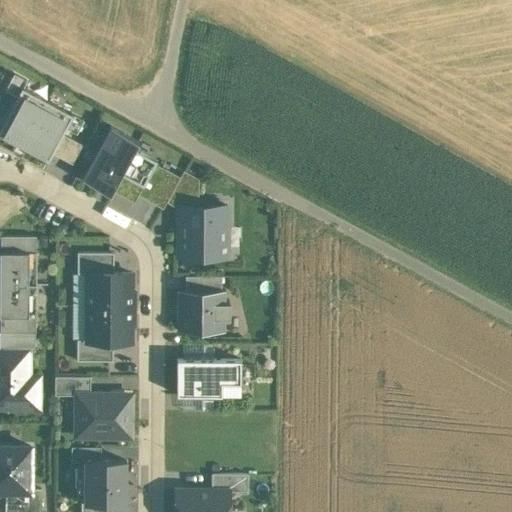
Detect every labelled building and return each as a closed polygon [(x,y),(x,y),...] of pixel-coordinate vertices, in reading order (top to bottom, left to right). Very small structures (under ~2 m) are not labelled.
[(6,88),(17,94),(22,85),(23,86),(27,79),(15,71),(6,88)] [(17,94),(0,125),(0,132),(48,158),(52,151),(63,132),(66,126),(76,132),(77,132),(84,118),(23,86),(22,85),(17,94)] [(135,146),(139,139),(111,125),(83,176),(111,191),(112,188),(135,146)] [(84,143),(63,132),(52,151),(73,163),(84,143)] [(157,158),(135,146),(112,188),(135,200),(138,193),(155,162),(157,158)] [(180,175),(155,162),(138,193),(163,207),(166,200),(180,175)] [(183,204),(199,204),(199,177),(184,169),(180,175),(166,200),(179,207),(183,207),(183,204)] [(228,255),(228,204),(199,204),(183,204),(183,207),(183,221),(178,221),(178,255),(228,255)] [(0,249),(23,250),(23,235),(1,235),(0,249)] [(37,235),(23,235),(23,250),(0,249),(0,267),(0,266),(0,282),(36,282),(37,235)] [(88,271),(114,271),(114,251),(78,251),(78,271),(88,271)] [(88,271),(88,304),(132,305),(132,271),(114,271),(88,271)] [(36,282),(0,282),(0,314),(22,314),(22,330),(36,330),(36,282)] [(179,288),(180,328),(223,327),(222,287),(179,288)] [(88,304),(88,338),(114,338),(131,338),(132,305),(88,304)] [(22,314),(0,314),(0,329),(22,330),(22,314)] [(114,360),(114,338),(88,338),(77,337),(77,359),(114,360)] [(183,341),(183,357),(214,358),(214,341),(183,341)] [(37,347),(0,347),(0,402),(38,402),(37,347)] [(241,381),(242,358),(214,358),(183,357),(177,357),(177,393),(183,393),(213,393),(222,393),(222,381),(241,381)] [(222,381),(222,393),(241,393),(241,381),(222,381)] [(129,428),(129,392),(78,392),(78,429),(129,428)] [(213,393),(183,393),(183,409),(213,409),(213,393)] [(0,444),(0,489),(31,488),(29,443),(0,444)] [(84,501),(126,500),(124,450),(82,451),(84,501)] [(212,471),(212,488),(229,488),(229,489),(248,489),(248,472),(212,471)] [(212,488),(176,488),(176,511),(228,511),(229,489),(229,488),(212,488)]
